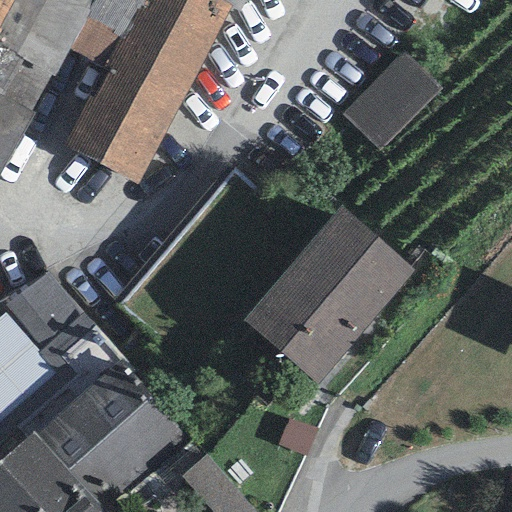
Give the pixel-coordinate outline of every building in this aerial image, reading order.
[(0,0),(0,174),(71,50),(96,0),(0,0)] [(234,9),(215,0),(96,0),(71,50),(106,68),(66,149),(141,186),(234,9)] [(382,164),(447,104),(409,64),(344,125),(382,164)] [(412,273),(334,211),(243,327),(321,389),(412,273)] [(0,324),(0,431),(62,385),(54,374),(97,342),(53,284),(0,324)] [(181,432),(117,363),(33,436),(99,507),(181,432)] [(33,436),(0,467),(0,511),(103,511),(99,507),(33,436)]
